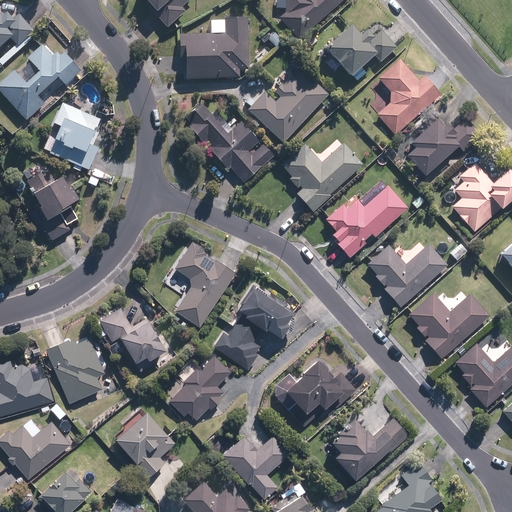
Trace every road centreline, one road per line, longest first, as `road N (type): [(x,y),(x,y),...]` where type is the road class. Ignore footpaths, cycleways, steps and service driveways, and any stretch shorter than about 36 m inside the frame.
road 1 (residential): [(511,491),(305,268),(266,239),(145,184)]
road 2 (residential): [(145,184),(149,141),(138,90),(76,0)]
road 3 (residential): [(0,313),(92,273),(145,184)]
road 4 (residential): [(502,98),(413,0)]
